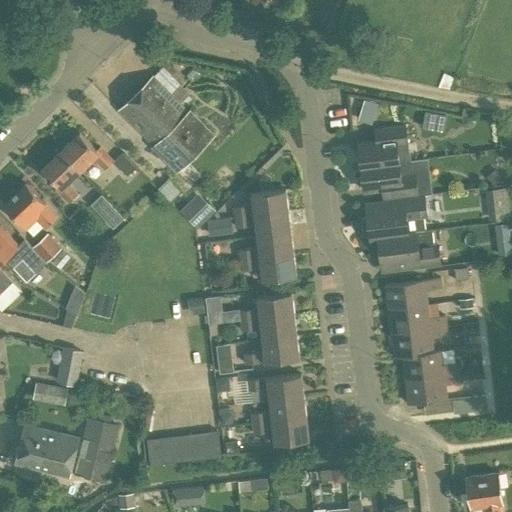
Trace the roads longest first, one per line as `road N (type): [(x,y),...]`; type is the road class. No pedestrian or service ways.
road 1 (residential): [(437,511),(432,452),(420,437),(382,428),(368,408),(352,284),(320,227),(312,117),(295,68),(274,52),(189,33),(146,1)]
road 2 (residential): [(0,151),(92,62)]
